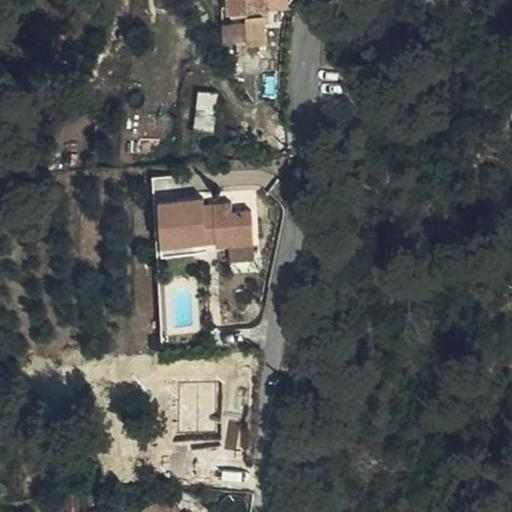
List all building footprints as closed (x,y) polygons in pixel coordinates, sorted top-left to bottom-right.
[(222,0),(224,17),(271,13),(270,0),(222,0)] [(270,0),(271,13),(289,11),(288,0),(270,0)] [(268,39),(266,16),(249,17),(251,40),(268,39)] [(214,127),(219,90),(201,88),(197,125),(214,127)] [(251,250),(252,217),(233,217),(233,209),(207,208),(207,199),(162,198),(162,244),(207,244),(206,237),(218,238),(218,250),(229,250),(251,250)] [(251,250),(229,250),(229,276),(250,277),(251,250)] [(216,404),(217,377),(191,377),(191,405),(216,404)] [(67,511),(82,511),(84,492),(68,491),(67,511)] [(151,505),(154,511),(186,511),(176,492),(151,505)]
